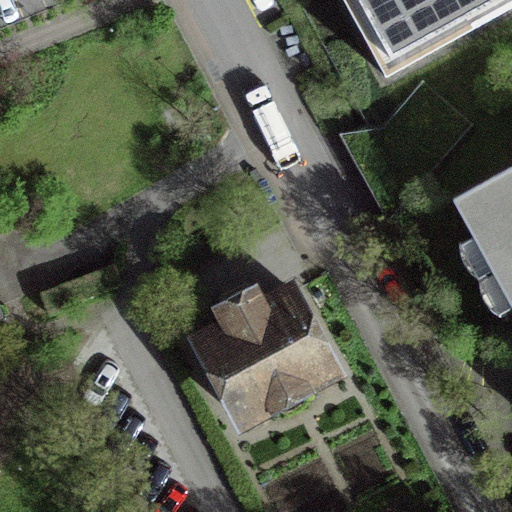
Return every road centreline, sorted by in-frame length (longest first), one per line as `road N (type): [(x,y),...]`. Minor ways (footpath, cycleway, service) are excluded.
road 1 (residential): [(478,511),(328,229)]
road 2 (residential): [(215,0),(328,229)]
